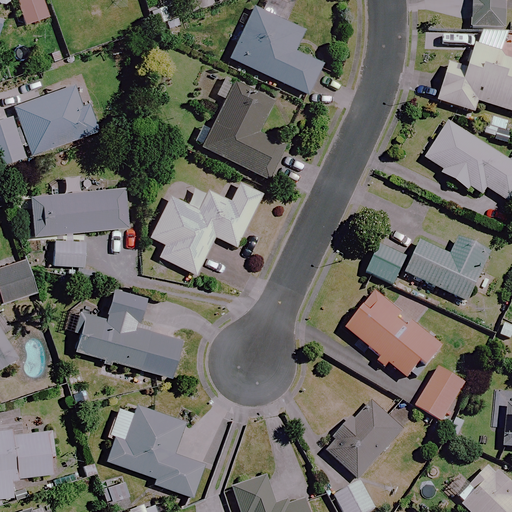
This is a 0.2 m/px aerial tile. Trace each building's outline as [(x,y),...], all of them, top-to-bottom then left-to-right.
[(15,0),(25,29),(31,27),(38,48),(55,42),(41,0),(15,0)] [(303,33),(286,25),(297,0),(274,0),(267,17),(252,10),(228,61),(307,97),(321,66),(293,54),(303,33)] [(503,33),(504,0),(469,0),(468,31),(503,33)] [(498,54),(472,46),(464,71),(447,66),(435,104),(472,116),(476,105),(511,116),(511,63),(496,58),(498,54)] [(271,104),(232,85),(199,149),(266,183),(283,150),(255,136),(271,104)] [(16,119),(29,157),(95,135),(84,105),(77,107),(71,89),(13,109),(16,119)] [(0,167),(29,157),(16,119),(0,124),(0,167)] [(441,173),(439,176),(465,193),(468,189),(481,198),(485,192),(508,206),(511,199),(511,166),(447,125),(424,162),(441,173)] [(261,196),(237,184),(228,204),(196,188),(186,208),(168,199),(148,240),(162,247),(156,259),(193,277),(212,239),(233,249),(261,196)] [(127,231),(123,189),(29,199),(33,240),(50,238),(53,270),(85,266),(81,235),(127,231)] [(376,250),(365,275),(396,289),(401,277),(465,305),(486,256),(458,243),(451,258),(416,242),(407,263),(376,250)] [(33,295),(22,262),(0,269),(0,300),(2,306),(33,295)] [(398,314),(376,295),(344,332),(403,383),(418,365),(423,369),(440,349),(411,324),(406,330),(393,320),(398,314)] [(105,316),(84,312),(74,358),(159,375),(166,343),(146,339),(148,332),(104,323),(105,316)] [(0,371),(19,360),(0,329),(0,371)] [(462,384),(435,370),(414,411),(441,425),(462,384)] [(400,435),(368,403),(323,450),(356,482),(400,435)] [(104,463),(151,480),(150,485),(177,495),(190,500),(202,467),(172,456),(183,425),(136,408),(125,439),(115,435),(104,463)] [(10,438),(9,431),(0,432),(0,500),(11,499),(9,482),(51,477),(45,433),(10,438)] [(511,511),(511,490),(488,467),(454,501),(465,511),(511,511)] [(275,505),(266,478),(230,490),(238,511),(305,511),(300,497),(275,505)] [(370,511),(373,510),(358,484),(332,499),(339,511),(370,511)]
